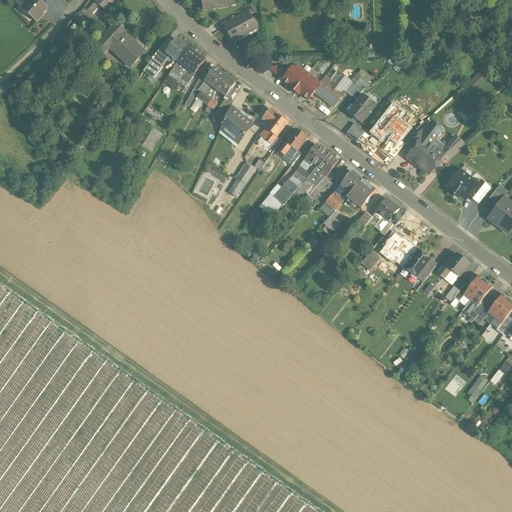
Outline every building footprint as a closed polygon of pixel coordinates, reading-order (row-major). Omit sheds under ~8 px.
[(47,9),(38,0),(29,0),(28,1),(30,3),(23,10),(25,11),(24,12),(27,15),(29,15),(37,22),(44,15),(42,14),(47,9)] [(105,0),(100,7),(105,11),(112,3),(114,0),(105,0)] [(202,0),(204,10),(231,7),(230,0),(202,0)] [(105,11),(111,16),(118,7),(112,3),(105,11)] [(250,5),(238,11),(242,19),(250,15),(254,13),(250,5)] [(510,29),(508,13),(499,14),(501,30),(510,29)] [(250,15),(242,19),(236,22),(235,20),(228,24),(229,26),(225,28),(232,41),(257,28),(250,15)] [(134,42),(124,33),(126,31),(118,23),(101,41),(110,49),(119,58),(134,42)] [(167,52),(165,55),(170,58),(170,57),(177,62),(188,49),(176,40),(167,52)] [(110,49),(101,41),(96,47),(104,55),(110,49)] [(145,52),(134,42),(119,58),(130,68),(145,52)] [(153,60),(163,67),(170,58),(165,55),(167,52),(161,48),(153,60)] [(197,56),(188,49),(177,62),(179,63),(190,72),(195,75),(205,62),(197,56)] [(163,67),(153,60),(144,71),(154,79),(161,70),(163,67)] [(174,69),(185,78),(190,72),(179,63),(174,69)] [(284,65),(270,68),(270,69),(278,76),(286,66),(284,65)] [(286,66),(278,76),(284,80),(291,70),(286,66)] [(215,68),(205,82),(208,84),(215,90),(225,76),(215,68)] [(299,68),(293,69),(291,70),(284,80),(283,81),(291,88),(290,88),(295,92),(308,75),(299,68)] [(185,78),(174,69),(172,73),(169,77),(181,85),(184,80),(185,78)] [(351,83),(351,84),(359,90),(362,85),(367,90),(374,81),(361,71),(351,83)] [(195,75),(190,72),(185,78),(184,80),(188,84),(195,75)] [(489,79),(483,72),(468,86),(474,93),(489,79)] [(320,85),(308,75),(295,92),(299,95),(300,94),(308,101),(314,93),(320,85)] [(335,85),(325,78),(320,85),(314,93),(333,108),(345,93),(344,92),(351,84),(351,83),(341,75),(340,77),(341,78),(335,85)] [(225,76),(215,90),(228,99),(229,99),(234,92),(231,90),(236,84),(225,76)] [(176,91),(181,85),(169,77),(165,83),(176,91)] [(186,106),(197,113),(203,103),(197,98),(201,93),(199,91),(205,82),(201,79),(186,106)] [(201,93),(212,101),(215,90),(208,84),(205,82),(199,91),(201,93)] [(352,98),(359,90),(351,84),(344,92),(345,93),(352,98)] [(212,101),(201,93),(197,98),(203,103),(208,106),(212,101)] [(363,95),(348,114),(361,124),(376,105),(363,95)] [(226,101),(218,111),(226,118),(231,107),(234,102),(229,99),(228,99),(227,101),(226,101)] [(217,105),(212,101),(208,106),(214,110),(217,105)] [(466,116),(473,109),(467,104),(461,110),(466,116)] [(372,134),(381,141),(390,130),(396,134),(391,140),(397,145),(400,141),(409,129),(398,120),(403,113),(394,106),(372,134)] [(239,113),(231,107),(226,118),(222,127),(225,130),(236,116),(237,116),(239,113)] [(218,111),(213,118),(214,120),(222,127),(226,118),(218,111)] [(277,115),(272,112),(266,120),(270,124),(277,115)] [(239,113),(237,116),(236,116),(225,130),(222,127),(220,131),(237,145),(244,137),(246,136),(245,135),(253,125),(239,113)] [(270,124),(266,130),(277,138),(288,123),(277,115),(270,124)] [(432,123),(425,133),(422,131),(422,132),(413,144),(417,147),(423,139),(430,145),(434,139),(441,130),(432,123)] [(354,124),(346,134),(356,143),(364,132),(354,124)] [(134,143),(151,153),(162,135),(145,125),(134,143)] [(417,129),(408,140),(413,144),(422,132),(417,129)] [(266,130),(261,137),(271,145),(277,138),(266,130)] [(296,130),(286,144),(290,147),(297,152),(308,139),(296,130)] [(282,142),(277,138),(271,145),(269,147),(274,151),(282,142)] [(447,149),(444,152),(451,158),(465,145),(455,138),(447,149)] [(417,147),(408,158),(417,165),(419,161),(431,171),(443,155),(430,145),(423,139),(417,147)] [(434,139),(430,145),(443,154),(444,152),(447,149),(434,139)] [(394,159),(405,145),(400,141),(397,145),(391,140),(383,151),(394,159)] [(286,144),(279,152),(284,156),(290,147),(286,144)] [(316,145),(304,161),(308,165),(310,162),(317,167),(327,153),(316,145)] [(139,155),(147,160),(150,155),(141,151),(139,155)] [(168,157),(161,153),(156,161),(164,165),(168,157)] [(327,153),(317,167),(322,171),(320,174),(326,178),(327,177),(338,162),(327,153)] [(259,161),(255,167),(261,171),(265,165),(259,161)] [(248,164),(237,179),(239,180),(246,184),(247,185),(257,170),(248,164)] [(310,176),(299,167),(296,171),(298,172),(307,179),(310,176)] [(311,175),(322,183),(326,178),(320,174),(322,171),(317,167),(311,175)] [(460,171),(448,187),(454,191),(452,193),(458,198),(459,196),(465,200),(468,196),(477,184),(460,171)] [(291,180),(300,188),(307,179),(298,172),(291,180)] [(352,172),(341,186),(347,191),(351,194),(362,180),(352,172)] [(322,183),(311,175),(310,176),(307,179),(318,188),(322,183)] [(307,179),(300,188),(308,195),(313,200),(330,180),(327,177),(326,178),(322,183),(318,188),(307,179)] [(237,198),(246,184),(239,180),(230,193),(237,198)] [(276,197),(285,205),(300,188),(291,180),(276,197)] [(376,191),(362,180),(351,194),(347,198),(361,210),(376,191)] [(477,184),(468,196),(478,204),(490,188),(480,180),(477,184)] [(500,186),(496,190),(489,199),(498,206),(504,199),(505,199),(509,193),(500,186)] [(334,194),(326,203),(335,211),(347,198),(351,194),(347,191),(339,199),(334,194)] [(273,219),(285,205),(276,197),(273,194),(261,208),(273,219)] [(313,200),(308,195),(299,205),(304,210),(313,200)] [(511,204),(505,199),(504,199),(498,206),(488,219),(507,234),(511,228),(511,209),(511,207),(511,204)] [(386,200),(376,213),(382,218),(389,223),(389,222),(393,217),(394,218),(395,216),(394,216),(399,210),(386,200)] [(335,211),(324,224),(334,232),(344,219),(335,211)] [(366,213),(356,224),(362,230),(372,218),(366,213)] [(239,220),(231,217),(228,225),(236,229),(239,220)] [(382,218),(375,227),(380,233),(383,237),(393,225),(389,222),(389,223),(382,218)] [(395,233),(379,254),(392,264),(394,261),(403,269),(417,250),(419,249),(409,242),(408,243),(403,240),(403,239),(395,233)] [(432,262),(417,250),(403,269),(404,268),(411,273),(411,277),(415,280),(419,279),(420,278),(431,263),(432,262)] [(371,252),(361,264),(370,271),(380,259),(371,252)] [(469,264),(457,255),(452,261),(450,259),(444,266),(451,271),(459,278),(469,264)] [(431,263),(420,278),(424,281),(436,267),(431,263)] [(444,266),(438,274),(444,280),(451,271),(444,266)] [(459,278),(451,271),(444,280),(452,286),(459,278)] [(470,288),(463,296),(464,296),(470,301),(486,282),(479,276),(470,288)] [(486,282),(470,301),(477,307),(478,307),(484,299),(493,287),(486,282)] [(459,292),(454,298),(459,302),(464,296),(463,296),(470,288),(465,284),(459,292)] [(454,298),(459,292),(453,288),(445,298),(450,303),(454,298)] [(493,306),(488,314),(495,319),(509,300),(502,295),(493,306)] [(455,308),(459,302),(454,298),(450,303),(450,304),(455,308)] [(484,299),(478,307),(477,307),(473,313),(478,317),(488,303),(484,299)] [(511,302),(509,300),(495,319),(502,324),(507,317),(511,311),(511,302)] [(477,307),(470,301),(463,312),(469,317),(473,313),(477,307)] [(493,306),(488,303),(478,317),(483,321),(488,314),(493,306)] [(473,313),(469,317),(463,312),(462,312),(474,321),(478,317),(473,313)] [(511,320),(507,317),(502,324),(496,331),(503,336),(504,334),(510,327),(511,323),(511,320)] [(399,356),(404,360),(409,353),(404,349),(399,356)] [(406,374),(411,367),(405,363),(400,370),(406,374)] [(494,377),(499,381),(505,372),(501,369),(494,377)] [(425,385),(428,380),(423,375),(419,380),(425,385)] [(474,401),(488,383),(481,377),(467,396),(474,401)]
